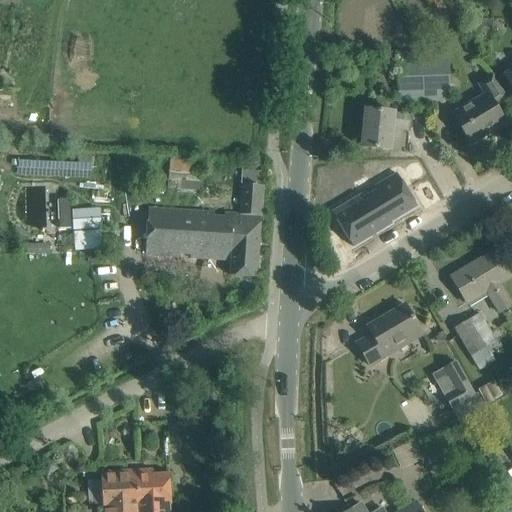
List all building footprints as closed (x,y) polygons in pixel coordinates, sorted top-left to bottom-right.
[(476,18),(475,34),(491,36),(493,20),(476,18)] [(423,52),(396,53),(397,102),(424,101),(423,52)] [(449,52),(423,52),(424,101),(449,100),(449,52)] [(476,83),(484,96),(453,115),(471,144),(505,123),(495,107),(507,99),(492,74),(476,83)] [(410,115),(386,112),(366,110),(362,148),(390,150),(392,127),(409,128),(410,115)] [(202,163),(170,160),(169,180),(201,183),(202,163)] [(363,191),(335,207),(355,242),(394,219),(393,218),(402,213),(402,214),(421,204),(401,169),(374,184),(376,186),(364,193),(363,191)] [(264,186),(244,185),(242,184),(239,214),(148,209),(145,255),(232,261),(230,276),(256,278),(261,217),(264,186)] [(70,200),(58,200),(59,229),(71,229),(70,200)] [(95,210),(72,212),(73,230),(97,228),(95,210)] [(103,230),(74,232),(75,250),(105,249),(103,230)] [(20,246),(20,256),(30,257),(30,246),(20,246)] [(510,278),(505,269),(495,252),(451,278),(462,295),(467,304),(487,292),(499,313),(511,306),(499,285),(510,278)] [(369,366),(387,356),(423,335),(405,305),(367,328),(372,335),(356,344),(369,366)] [(480,314),(455,329),(472,356),(481,370),(495,361),(491,355),(501,348),(480,314)] [(457,360),(442,369),(453,388),(443,394),(452,409),(475,395),(457,360)] [(502,396),(493,381),(478,390),(487,405),(502,396)] [(203,390),(200,400),(213,405),(217,395),(203,390)] [(413,441),(392,449),(400,468),(421,460),(413,441)] [(152,472),(102,475),(104,507),(107,506),(106,511),(170,511),(168,476),(152,477),(152,472)] [(346,511),(420,511),(415,502),(397,511),(353,511),(352,510),(351,509),(346,511)]
